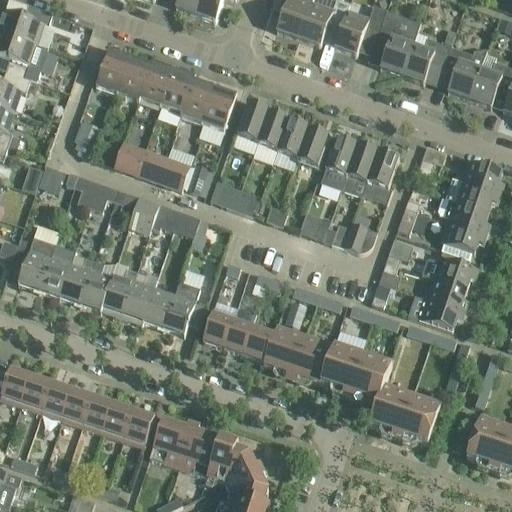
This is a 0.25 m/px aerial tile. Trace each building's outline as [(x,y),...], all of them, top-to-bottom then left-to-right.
[(180,0),(176,13),(196,20),(203,0),(180,0)] [(236,5),(237,0),(203,0),(196,20),(216,27),(225,1),(236,5)] [(291,0),(275,0),(271,14),(283,18),(277,37),(299,44),(312,7),(291,0)] [(338,42),(348,16),(351,8),(327,0),(314,0),(312,7),(299,44),(321,52),(326,38),(338,42)] [(49,31),(53,18),(28,9),(24,22),(3,15),(0,22),(0,37),(37,50),(44,29),(49,31)] [(373,56),(388,15),(374,10),(370,24),(348,16),(338,42),(335,53),(357,61),(362,47),(374,52),(372,56),(373,56)] [(391,31),(383,28),(388,15),(373,56),(385,61),(380,73),(403,81),(413,51),(421,28),(401,21),(394,24),(391,31)] [(80,60),(89,31),(69,24),(60,54),(80,60)] [(511,26),(501,26),(499,53),(511,54),(511,26)] [(30,70),(37,50),(0,37),(0,60),(10,64),(6,77),(31,85),(35,72),(30,70)] [(440,81),(451,52),(427,44),(423,54),(413,51),(403,81),(425,89),(429,77),(440,81)] [(474,56),(473,60),(451,52),(440,81),(452,85),(448,97),(470,105),(481,75),(488,55),(487,54),(474,56)] [(118,100),(131,63),(109,55),(96,92),(118,100)] [(152,70),(151,70),(131,63),(118,100),(140,107),(141,105),(140,104),(152,70)] [(161,112),(174,75),(152,67),(151,70),(152,70),(140,104),(141,105),(161,112)] [(507,105),(511,91),(511,73),(495,68),(491,78),(481,75),(470,105),(492,113),(496,101),(507,105)] [(194,85),(195,86),(196,83),(174,75),(161,112),(182,119),(194,85)] [(26,98),(31,85),(6,77),(1,89),(0,88),(0,112),(15,117),(22,97),(26,98)] [(216,93),(195,86),(194,85),(182,119),(181,122),(202,130),(216,93)] [(511,91),(507,105),(503,116),(511,119),(511,91)] [(224,137),(237,101),(216,93),(202,130),(224,137)] [(258,149),(270,116),(269,115),(270,112),(262,110),(261,113),(249,108),(237,140),(258,148),(257,149),(258,149)] [(15,117),(0,112),(0,149),(8,152),(15,155),(19,157),(23,146),(12,141),(13,139),(8,137),(15,117)] [(278,157),(290,124),(289,124),(290,121),(282,118),(281,121),(270,117),(270,116),(258,149),(278,156),(277,157),(278,157)] [(298,166),(310,132),(309,132),(310,129),(302,126),(301,129),(290,125),(290,124),(278,157),(297,164),(297,166),(298,166)] [(78,125),(69,154),(89,160),(98,131),(78,125)] [(310,132),(298,166),(319,173),(330,141),(329,140),(330,138),(322,135),(321,138),(310,134),(310,133),(310,132)] [(338,144),(337,143),(328,169),(321,189),(342,196),(358,150),(358,149),(357,151),(346,147),(347,144),(339,141),(338,144)] [(137,179),(146,154),(124,146),(115,171),(137,179)] [(359,150),(358,150),(342,196),(352,200),(357,185),(367,189),(379,156),(378,157),(367,153),(368,150),(360,147),(359,150)] [(0,164),(4,165),(8,152),(0,149),(0,164)] [(442,171),(447,157),(427,150),(420,172),(433,177),(436,169),(442,171)] [(380,156),(379,156),(363,201),(387,209),(391,197),(389,195),(400,163),(388,159),(389,156),(381,153),(380,156)] [(160,188),(169,162),(146,154),(137,179),(160,188)] [(184,193),(192,172),(191,172),(192,170),(169,162),(160,188),(183,196),(184,193)] [(499,188),(502,177),(469,166),(462,186),(462,187),(500,200),(502,193),(500,189),(499,188)] [(28,168),(25,177),(38,181),(35,191),(57,197),(62,178),(28,168)] [(200,198),(208,174),(195,170),(195,171),(192,172),(184,193),(200,198)] [(430,185),(433,177),(420,172),(417,180),(430,185)] [(74,193),(78,181),(71,178),(66,190),(74,193)] [(90,213),(99,188),(78,181),(74,193),(82,196),(77,209),(90,213)] [(462,187),(462,186),(452,183),(445,204),(488,219),(492,208),(494,208),(498,206),(500,200),(462,187)] [(234,215),(241,195),(218,186),(211,207),(234,215)] [(115,207),(119,195),(99,188),(90,213),(103,218),(107,205),(115,207)] [(123,210),(127,198),(119,195),(115,207),(123,210)] [(234,215),(255,222),(262,202),(241,195),(234,215)] [(151,233),(160,210),(139,203),(131,226),(151,233)] [(488,219),(445,204),(442,203),(438,216),(440,221),(449,224),(448,228),(486,241),(488,234),(487,230),(485,229),(488,219)] [(417,217),(420,209),(408,205),(405,213),(417,217)] [(160,236),(168,213),(160,210),(151,233),(160,236)] [(275,229),(280,216),(272,213),(267,227),(275,229)] [(409,240),(417,217),(405,213),(398,236),(409,240)] [(275,229),(283,232),(288,219),(280,216),(275,229)] [(300,238),(312,243),(319,223),(307,219),(300,238)] [(196,236),(200,224),(193,221),(186,241),(194,243),(196,236)] [(209,227),(200,224),(196,236),(205,239),(209,227)] [(484,247),(486,241),(448,228),(441,249),(444,250),(442,256),(470,265),(472,259),(475,260),(478,248),(480,249),(484,247)] [(374,250),(378,237),(353,229),(344,254),(356,258),(358,258),(360,259),(363,259),(365,258),(366,257),(368,257),(370,255),(371,255),(372,253),(373,252),(374,250)] [(324,247),(343,253),(351,234),(340,230),(337,237),(329,233),(324,247)] [(324,247),(329,233),(320,231),(316,244),(324,247)] [(194,243),(191,253),(202,257),(207,240),(205,239),(196,236),(194,243)] [(40,296),(55,250),(34,243),(25,270),(19,289),(40,296)] [(0,259),(9,262),(12,250),(0,246),(0,259)] [(72,269),(76,257),(55,250),(40,296),(60,303),(72,269)] [(81,310),(95,266),(76,260),(77,257),(76,257),(72,269),(60,303),(81,310)] [(386,268),(399,273),(402,265),(389,260),(386,268)] [(433,284),(467,295),(470,285),(472,285),(476,283),(479,276),(441,263),(439,266),(431,263),(427,265),(422,280),(434,284),(433,284)] [(117,269),(117,267),(116,269),(105,270),(95,266),(81,310),(101,317),(114,279),(117,269)] [(129,271),(118,267),(117,267),(117,269),(114,279),(101,317),(122,324),(135,286),(137,277),(128,274),(129,271)] [(397,281),(399,273),(386,268),(383,276),(397,281)] [(238,282),(241,274),(229,270),(226,278),(238,282)] [(144,327),(155,293),(159,281),(148,278),(147,280),(137,277),(135,286),(122,324),(142,331),(143,327),(144,327)] [(267,292),(270,284),(259,280),(256,288),(267,292)] [(280,296),(282,288),(270,284),(267,292),(280,296)] [(463,306),(467,295),(433,284),(426,305),(464,317),(467,311),(465,307),(463,306)] [(176,300),(180,287),(179,287),(175,299),(155,293),(144,327),(164,334),(176,300)] [(201,294),(180,287),(176,300),(164,334),(185,341),(188,330),(199,334),(207,311),(196,308),(201,294)] [(305,305),(308,296),(296,292),(293,301),(305,305)] [(317,309),(320,300),(308,296),(305,305),(317,309)] [(329,313),(331,304),(320,300),(317,309),(329,313)] [(372,309),(384,314),(387,305),(375,301),(372,309)] [(464,317),(426,305),(416,301),(409,322),(453,337),(457,325),(458,326),(462,324),(464,317)] [(340,317),(343,308),(331,304),(329,313),(340,317)] [(362,324),(364,316),(353,311),(350,320),(362,324)] [(234,322),(233,322),(214,315),(203,346),(224,353),(234,322)] [(374,328),(376,319),(364,316),(362,324),(374,328)] [(385,332),(388,324),(376,319),(374,328),(385,332)] [(244,360),(255,329),(234,322),(224,353),(244,360)] [(397,336),(400,328),(388,324),(385,332),(397,336)] [(265,367),(275,336),(255,329),(244,360),(265,367)] [(321,389),(335,349),(278,329),(275,336),(265,367),(264,369),(288,378),(292,366),(297,368),(292,385),(296,386),(298,381),(321,389)] [(419,343),(421,335),(409,331),(407,339),(419,343)] [(430,347),(433,339),(421,335),(419,343),(430,347)] [(442,351),(445,343),(433,339),(430,347),(442,351)] [(454,355),(457,347),(445,343),(442,351),(454,355)] [(466,363),(470,351),(462,348),(458,360),(466,363)] [(379,408),(385,391),(393,368),(335,349),(321,389),(345,397),(349,385),(354,387),(349,404),(353,405),(355,400),(378,408),(379,408)] [(497,375),(501,362),(493,359),(489,372),(497,375)] [(462,375),(466,363),(458,360),(454,372),(462,375)] [(458,387),(462,375),(454,372),(450,384),(458,387)] [(493,388),(497,375),(489,372),(484,385),(493,388)] [(21,412),(31,381),(11,374),(0,405),(21,412)] [(42,419),(52,387),(31,381),(21,412),(42,419)] [(454,399),(458,387),(450,384),(446,396),(454,399)] [(488,401),(493,388),(484,385),(480,398),(488,401)] [(62,426),(73,394),(52,387),(42,419),(62,426)] [(442,410),(423,404),(385,391),(379,408),(378,408),(370,430),(394,439),(398,427),(403,429),(398,446),(402,447),(404,442),(428,450),(442,410)] [(93,401),(73,394),(62,426),(83,432),(93,401)] [(484,414),(488,401),(480,398),(475,411),(484,414)] [(104,439),(114,408),(93,401),(83,432),(104,439)] [(135,415),(114,408),(104,439),(124,446),(135,415)] [(145,453),(155,422),(135,415),(124,446),(145,453)] [(511,433),(499,429),(480,423),(467,463),(491,471),(495,460),(500,462),(494,479),(499,480),(501,475),(511,478),(511,433)] [(190,426),(188,432),(163,424),(157,443),(150,464),(207,483),(220,443),(197,435),(193,446),(188,445),(194,428),(190,426)] [(237,455),(239,449),(220,443),(207,483),(225,489),(230,500),(264,510),(269,497),(262,483),(251,488),(248,483),(264,475),(262,471),(257,474),(250,460),(237,455)] [(23,474),(26,465),(14,461),(11,470),(23,474)] [(36,478),(39,470),(26,465),(23,474),(36,478)] [(0,510),(5,511),(10,511),(16,492),(19,493),(22,482),(0,475),(0,510)] [(64,488),(67,479),(55,475),(53,484),(64,488)] [(76,492),(80,483),(67,479),(64,488),(76,492)] [(106,502),(109,493),(96,489),(93,498),(106,502)] [(117,506),(120,497),(109,493),(106,502),(117,506)] [(269,511),(264,510),(230,500),(225,511),(269,511)] [(169,511),(180,511),(183,511),(179,503),(168,508),(169,511)]
